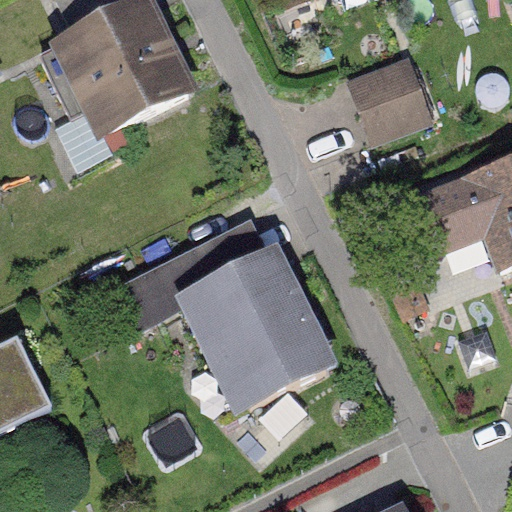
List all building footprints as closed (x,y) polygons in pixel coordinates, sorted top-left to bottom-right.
[(81,48),(45,66),(75,126),(94,117),(107,142),(191,100),(148,14),(135,21),(124,0),(65,0),(59,3),(81,48)] [(413,61),(347,86),(373,153),(439,127),(413,61)] [(511,273),(511,170),(419,207),(430,235),(480,216),(504,277),(511,273)] [(330,376),(276,267),(198,306),(252,414),(330,376)] [(167,321),(148,285),(113,303),(132,339),(167,321)] [(17,352),(0,360),(0,447),(53,421),(17,352)]
